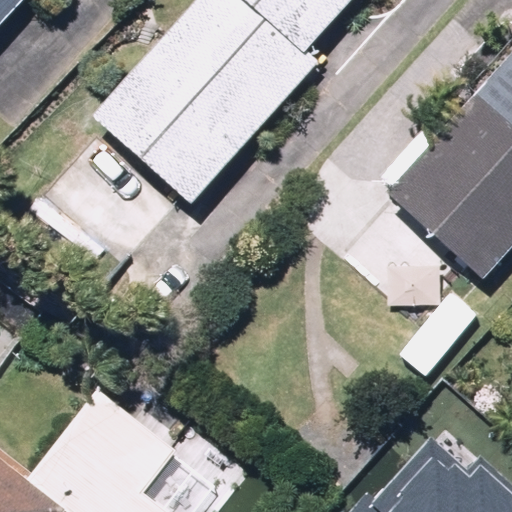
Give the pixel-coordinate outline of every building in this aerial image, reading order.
[(0,0),(0,35),(32,0),(0,0)] [(364,0),(214,0),(115,112),(211,197),(336,57),(324,46),(364,0)] [(511,69),(415,181),(506,268),(511,260),(511,69)] [(177,189),(122,258),(219,333),(273,264),(177,189)] [(0,428),(0,511),(225,511),(257,478),(206,430),(188,449),(119,385),(43,468),(0,428)] [(511,511),(511,480),(478,451),(471,459),(437,428),(381,491),(370,481),(341,511),(511,511)]
